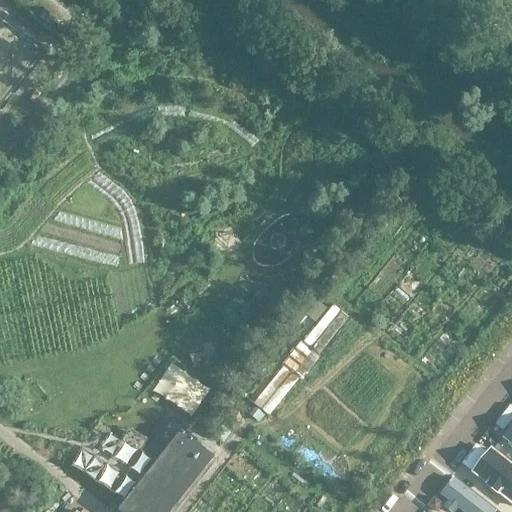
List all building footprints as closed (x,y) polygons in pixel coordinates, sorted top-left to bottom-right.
[(315,341),(305,355),(308,357),(319,344),(315,341)] [(290,375),(280,388),(284,391),(294,377),(290,375)] [(165,447),(178,431),(180,428),(177,425),(173,422),(158,441),(162,444),(165,447)] [(117,511),(165,511),(210,455),(179,431),(116,511),(117,511)] [(511,463),(492,447),(472,472),(511,503),(511,463)] [(13,486),(18,479),(10,473),(4,480),(13,486)] [(499,511),(455,476),(441,494),(450,500),(445,506),(452,511),(456,511),(460,508),(464,511),(499,511)] [(437,511),(438,511),(445,504),(436,497),(429,505),(437,511)]
